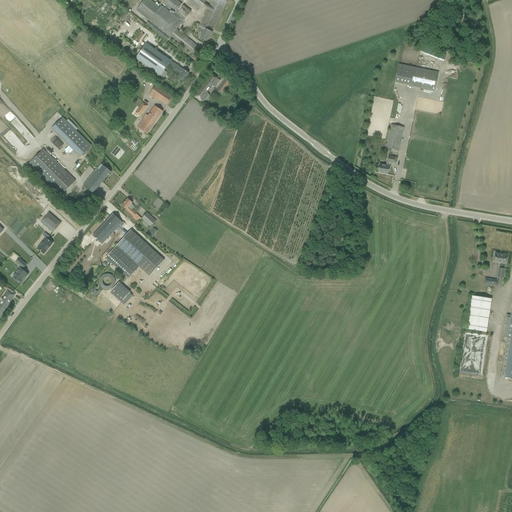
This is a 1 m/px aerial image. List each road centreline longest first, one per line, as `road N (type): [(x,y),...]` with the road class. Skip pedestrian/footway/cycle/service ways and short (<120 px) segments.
road 1 (unclassified): [(0,335),(130,172),(218,44)]
road 2 (tertiary): [(511,217),(390,194),(269,107),(218,44)]
